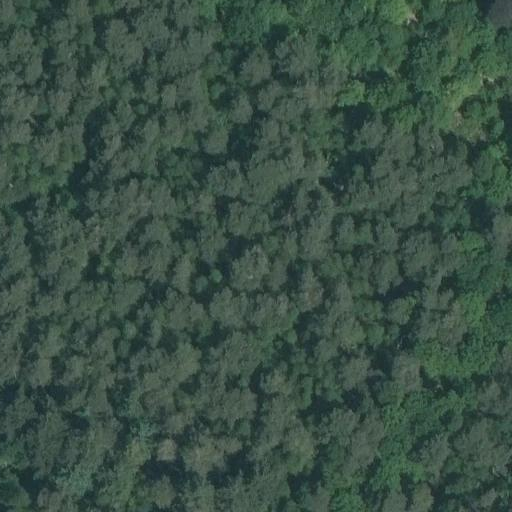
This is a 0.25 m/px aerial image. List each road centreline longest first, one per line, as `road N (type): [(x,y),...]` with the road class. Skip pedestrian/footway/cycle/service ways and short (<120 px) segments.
road 1 (track): [(210,0),(511,188)]
road 2 (track): [(369,511),(511,276)]
